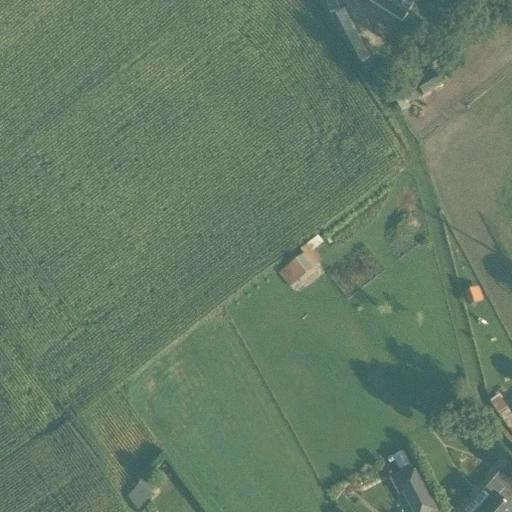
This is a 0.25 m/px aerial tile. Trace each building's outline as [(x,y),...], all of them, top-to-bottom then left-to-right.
[(278,273),(289,288),(317,268),(306,253),(278,273)] [(483,302),(478,288),(463,294),(468,308),(483,302)] [(511,511),(508,508),(511,503),(511,471),(506,467),(482,494),(490,501),(480,511),(511,511)] [(391,481),(399,496),(403,493),(413,511),(435,511),(413,469),(391,481)] [(145,500),(156,488),(145,478),(134,490),(145,500)]
